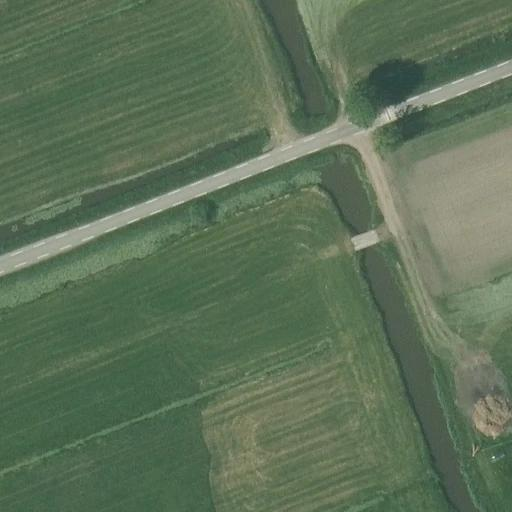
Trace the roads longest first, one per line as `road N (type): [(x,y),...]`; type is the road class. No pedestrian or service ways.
road 1 (unclassified): [(0,270),(511,71)]
road 2 (track): [(439,350),(360,130)]
